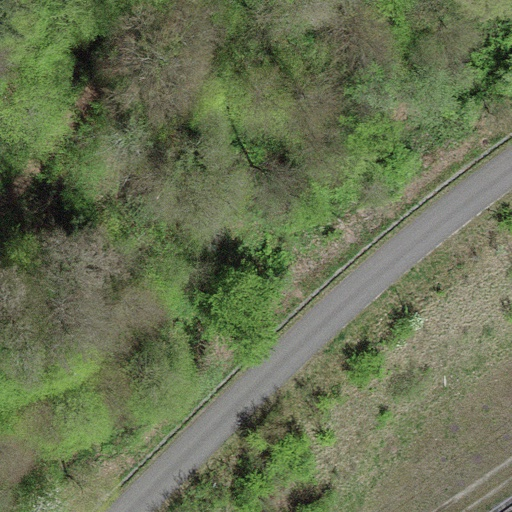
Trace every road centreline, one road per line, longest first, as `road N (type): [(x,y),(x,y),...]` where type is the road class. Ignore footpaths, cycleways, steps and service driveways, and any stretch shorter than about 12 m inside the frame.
road 1 (residential): [(511,164),(131,511)]
road 2 (track): [(133,0),(67,114),(0,190)]
